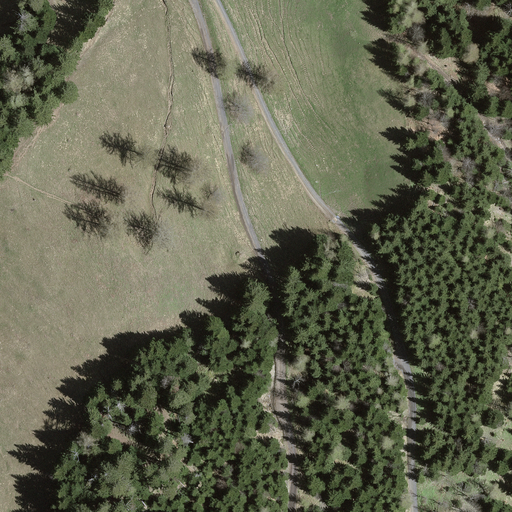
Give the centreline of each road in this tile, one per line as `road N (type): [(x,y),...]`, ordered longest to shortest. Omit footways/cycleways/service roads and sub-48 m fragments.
road 1 (track): [(418,511),(414,389),(385,291),(367,252),(314,198),(276,134),(217,0)]
road 2 (track): [(308,511),(309,479),(287,398),(284,308),(243,213),(194,0)]
